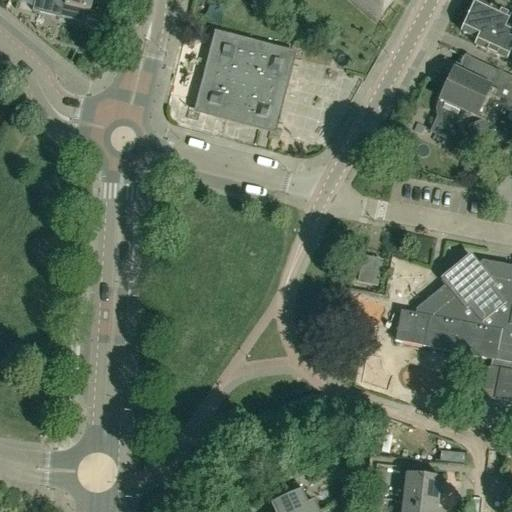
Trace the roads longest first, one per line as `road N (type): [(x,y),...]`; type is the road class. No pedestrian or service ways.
road 1 (tertiary): [(127,141),(101,474)]
road 2 (residential): [(327,195),(430,0)]
road 3 (residential): [(327,195),(127,141)]
road 4 (residential): [(511,237),(327,195)]
road 5 (residential): [(127,141),(57,115),(0,42)]
road 6 (tertiary): [(159,0),(127,141)]
